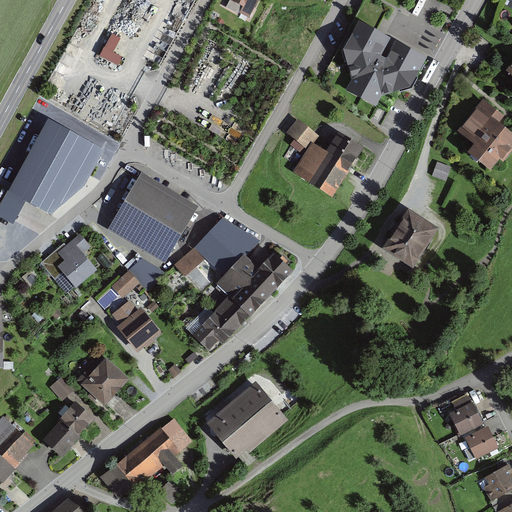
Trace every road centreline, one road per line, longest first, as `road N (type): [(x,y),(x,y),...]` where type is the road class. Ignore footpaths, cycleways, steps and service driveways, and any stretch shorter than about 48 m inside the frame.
road 1 (residential): [(26,511),(243,338),(318,263)]
road 2 (residential): [(318,263),(366,196),(473,0)]
road 3 (residential): [(341,0),(226,206)]
road 4 (residential): [(126,149),(100,190),(0,276)]
road 5 (residential): [(207,0),(126,149)]
road 6 (secondary): [(67,0),(0,123)]
